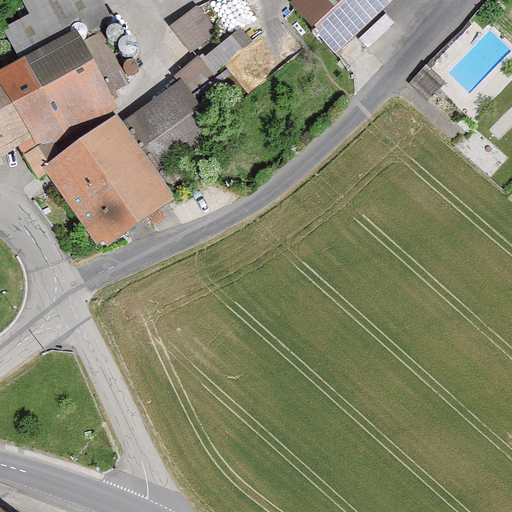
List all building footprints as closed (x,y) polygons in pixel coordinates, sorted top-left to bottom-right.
[(101,0),(21,0),(31,17),(3,32),(24,68),(76,38),(80,45),(99,33),(113,22),(101,0)] [(300,0),(290,9),(335,56),(393,0),(300,0)] [(190,53),(216,33),(196,7),(170,28),(190,53)] [(179,83),(121,125),(161,178),(219,136),(202,113),(228,91),(215,74),(253,43),(240,28),(206,59),(201,55),(175,77),(179,83)] [(24,68),(0,82),(0,155),(18,145),(37,179),(46,174),(43,171),(79,150),(72,138),(120,110),(111,95),(129,85),(99,33),(80,45),(76,38),(24,68)] [(428,104),(445,88),(425,68),(408,84),(428,104)] [(79,150),(43,171),(46,174),(103,251),(175,198),(161,178),(121,125),(116,118),(79,150)]
